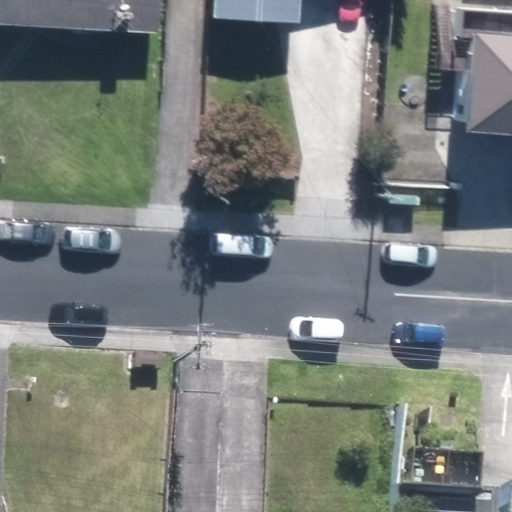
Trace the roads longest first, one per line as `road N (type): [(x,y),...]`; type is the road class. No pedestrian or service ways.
road 1 (residential): [(0,272),(511,304)]
road 2 (unknown): [(464,359),(457,430),(466,470),(511,484)]
